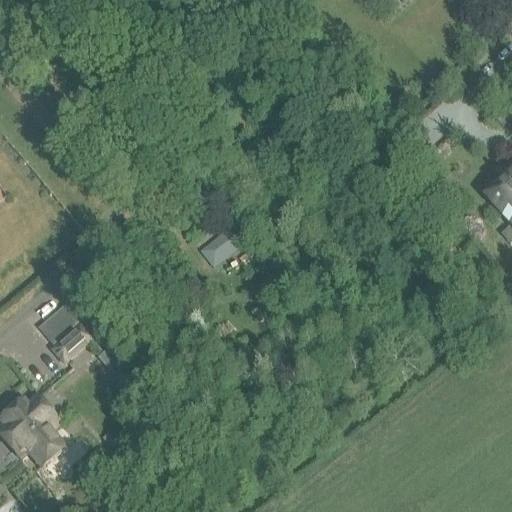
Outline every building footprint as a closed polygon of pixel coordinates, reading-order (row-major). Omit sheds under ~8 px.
[(511,177),(486,201),(511,228),(511,177)] [(233,231),(200,256),(213,273),(246,248),(233,231)] [(65,367),(92,343),(81,330),(54,354),(65,367)] [(120,383),(130,374),(111,351),(101,361),(120,383)] [(29,410),(25,405),(2,425),(42,472),(65,452),(50,435),(60,427),(38,402),(29,410)]
